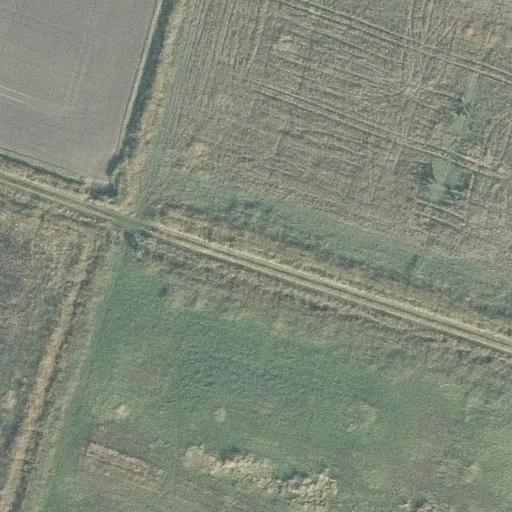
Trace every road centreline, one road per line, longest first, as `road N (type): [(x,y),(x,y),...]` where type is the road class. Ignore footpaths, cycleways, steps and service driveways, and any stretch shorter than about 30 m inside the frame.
road 1 (track): [(133,219),(511,347)]
road 2 (residential): [(0,176),(133,219)]
